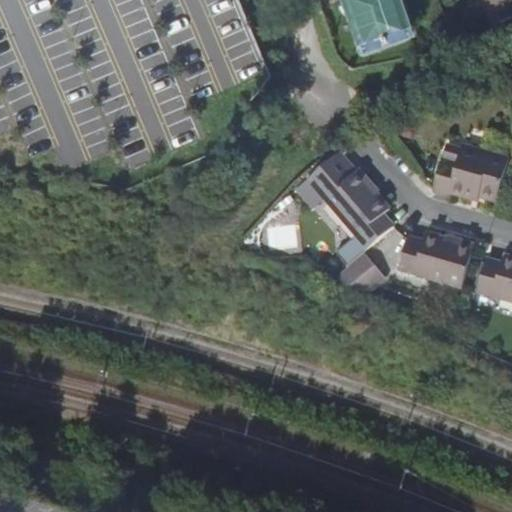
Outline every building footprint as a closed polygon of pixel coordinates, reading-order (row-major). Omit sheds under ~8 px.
[(412,33),(399,0),(352,0),(370,48),(412,33)] [(511,0),(485,0),(495,27),(511,21),(511,0)] [(498,204),(510,162),(502,159),(484,155),(463,149),(462,152),(447,147),(434,195),(449,199),(450,195),(478,202),(479,199),(498,204)] [(316,187),(326,198),(352,176),(343,165),(316,187)] [(352,176),(326,198),(324,201),(367,251),(393,228),(383,216),(388,212),(355,174),(352,176)] [(463,289),(472,257),(474,250),(425,235),(423,243),(409,239),(400,271),(463,289)] [(477,293),(511,303),(511,259),(504,257),(501,265),(486,261),(477,293)]
